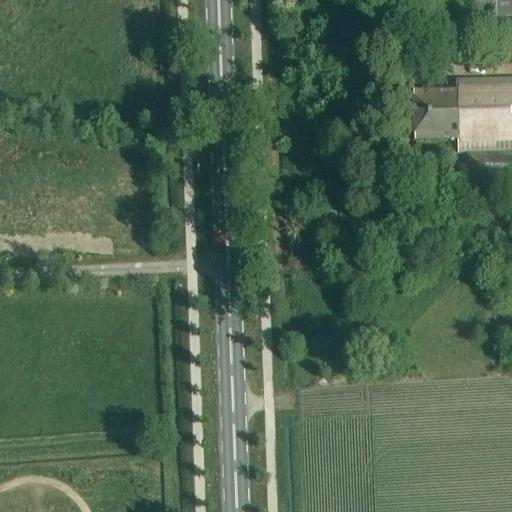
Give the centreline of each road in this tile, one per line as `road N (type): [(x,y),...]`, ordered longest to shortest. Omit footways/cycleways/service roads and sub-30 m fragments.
road 1 (secondary): [(236,511),(217,0)]
road 2 (track): [(227,265),(0,274)]
